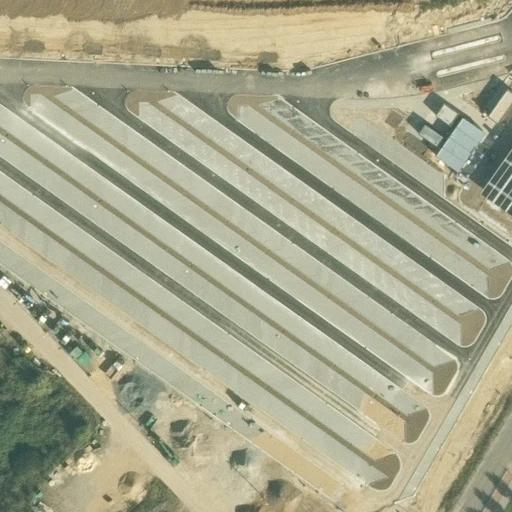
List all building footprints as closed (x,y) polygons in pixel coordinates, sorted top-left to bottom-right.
[(511,78),(509,77),(503,85),(511,92),(511,78)] [(488,117),(498,124),(511,103),(511,92),(507,89),(488,117)] [(458,114),(444,103),(435,115),(450,126),(458,114)] [(483,131),(463,117),(435,156),(455,170),(483,131)] [(425,124),(418,133),(437,147),(444,138),(425,124)] [(511,147),(487,183),(480,193),(511,215),(511,147)]
